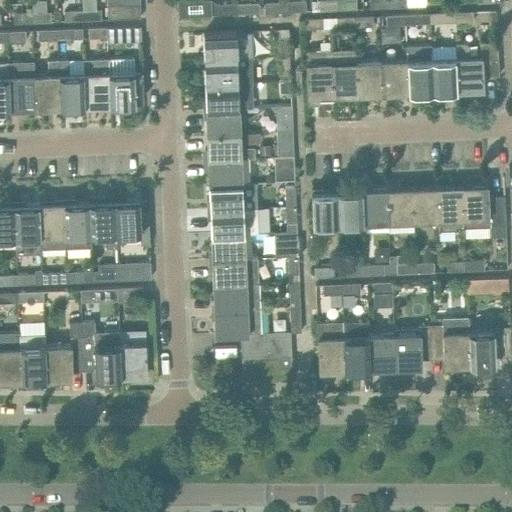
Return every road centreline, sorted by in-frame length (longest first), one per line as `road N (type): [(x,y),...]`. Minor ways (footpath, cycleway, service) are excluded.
road 1 (residential): [(0,494),(511,494)]
road 2 (residential): [(511,417),(180,417)]
road 3 (residential): [(180,417),(168,145)]
road 4 (residential): [(299,142),(511,134)]
road 5 (residential): [(180,417),(0,417)]
road 6 (residential): [(168,145),(0,151)]
road 7 (residential): [(168,145),(162,0)]
